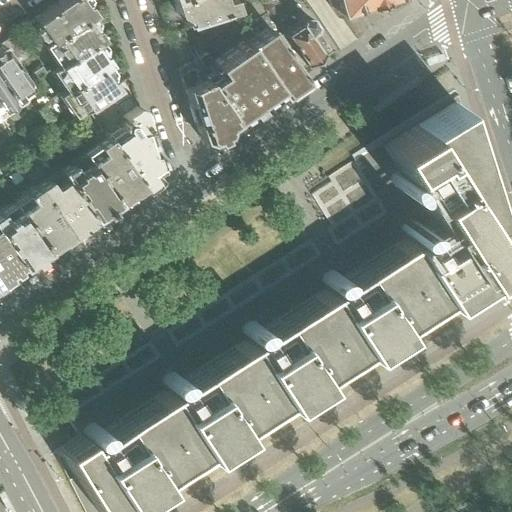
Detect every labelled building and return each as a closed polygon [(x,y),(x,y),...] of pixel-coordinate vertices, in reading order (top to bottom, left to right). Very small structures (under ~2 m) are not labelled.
[(49,40),(89,13),(90,12),(85,4),(86,0),(61,0),(34,20),(48,39),(49,40)] [(174,0),(172,1),(176,12),(182,15),(183,15),(186,23),(235,8),(232,0),(174,0)] [(303,77),(296,67),(276,38),(272,31),(269,24),(260,0),(258,0),(245,4),(240,6),(246,21),(255,18),(262,28),(242,42),(276,89),(279,94),(303,77)] [(42,44),(56,64),(57,65),(97,37),(98,37),(93,29),(95,21),(89,13),(49,40),(48,39),(42,44)] [(276,38),(296,67),(327,46),(307,16),(305,14),(300,13),(296,16),(296,21),(297,22),(282,32),(283,34),(276,38)] [(0,42),(0,43),(15,63),(33,50),(29,45),(22,50),(19,47),(22,45),(17,38),(14,40),(11,35),(0,42)] [(95,68),(105,62),(107,61),(101,54),(103,46),(97,37),(57,65),(56,64),(49,69),(64,89),(65,90),(95,68)] [(276,89),(242,42),(220,57),(254,105),(261,106),(268,101),(270,94),(276,89)] [(29,84),(29,83),(25,78),(15,63),(0,43),(0,108),(31,86),(29,84)] [(254,105),(220,57),(210,63),(202,52),(188,61),(232,120),(238,121),(246,116),(247,110),(254,105)] [(224,125),(232,120),(188,61),(177,68),(200,138),(206,140),(209,138),(209,139),(220,134),(220,133),(222,132),(225,126),(224,125)] [(65,90),(64,89),(57,94),(73,116),(95,100),(114,86),(109,79),(111,71),(105,62),(95,68),(65,90)] [(25,78),(29,83),(46,72),(41,66),(25,78)] [(38,106),(46,100),(43,95),(35,101),(38,106)] [(138,184),(137,185),(140,189),(153,181),(154,173),(153,172),(158,168),(139,106),(133,105),(130,101),(127,103),(124,99),(117,104),(126,117),(124,118),(120,129),(123,131),(109,141),(138,184)] [(400,188),(402,188),(403,188),(405,186),(405,185),(405,183),(405,181),(406,180),(419,202),(425,198),(437,218),(417,230),(416,230),(417,229),(418,228),(419,226),(419,224),(418,223),(417,221),(416,221),(415,220),(413,220),(411,221),(409,221),(407,222),(406,224),(405,225),(404,227),(403,228),(403,230),(404,231),(405,232),(407,233),(409,233),(410,233),(411,234),(337,281),(336,280),(337,279),(338,278),(339,276),(339,274),(338,273),(337,272),(336,271),(334,271),(333,271),(331,272),(329,272),(327,273),(326,274),(325,276),(324,277),(323,279),(323,280),(324,282),(324,283),(326,284),(327,284),(329,284),(331,284),(332,285),(258,332),(257,331),(258,330),(259,328),(259,327),(259,325),(258,324),(257,323),(256,322),(255,322),(253,322),(251,322),(250,323),(248,324),(247,325),(245,326),(244,327),(244,329),(244,331),(244,332),(245,333),(246,334),(248,335),(249,335),(251,334),(252,335),(177,383),(177,382),(178,381),(179,379),(179,378),(179,376),(178,375),(177,374),(176,373),(175,373),(173,373),(171,373),(169,374),(168,375),(166,376),(165,377),(164,379),(164,380),(163,382),(164,383),(165,384),(166,385),(167,386),(169,386),(171,385),(172,386),(118,420),(119,421),(98,434),(97,433),(98,432),(98,430),(99,429),(99,427),(98,426),(97,425),(96,424),(94,424),(93,424),(91,424),(89,425),(88,426),(86,427),(85,428),(84,429),(83,431),(83,433),(84,434),(85,435),(86,436),(87,437),(89,437),(91,436),(92,438),(85,442),(81,436),(58,450),(97,511),(100,511),(119,500),(121,504),(158,481),(155,477),(199,449),(201,453),(238,430),(235,426),(279,398),(281,402),(318,379),(315,375),(359,347),(361,351),(398,328),(395,324),(439,297),(441,300),(478,277),(475,274),(501,257),(478,221),(489,214),(485,197),(454,101),(383,146),(397,167),(402,175),(401,175),(400,175),(399,174),(398,173),(396,173),(394,174),(393,175),(392,176),(392,178),(392,180),(393,182),(394,184),(396,186),(398,187),(400,188)] [(19,117),(12,107),(5,111),(12,122),(19,117)] [(49,121),(53,127),(62,121),(58,115),(49,121)] [(29,145),(53,127),(49,121),(47,120),(23,137),(29,145)] [(130,189),(137,185),(138,184),(109,141),(106,138),(100,128),(91,135),(97,144),(84,153),(114,201),(115,201),(122,202),(129,197),(131,190),(130,189)] [(57,152),(51,145),(46,149),(52,156),(57,152)] [(114,201),(84,153),(82,152),(58,168),(91,217),(114,201)] [(91,217),(58,168),(14,199),(51,251),(58,246),(60,239),(60,238),(75,228),(76,228),(82,229),(90,224),(92,217),(91,217)] [(44,250),(51,251),(14,199),(0,208),(0,235),(20,265),(44,249),(44,250)] [(20,265),(0,235),(0,279),(4,277),(5,277),(12,278),(19,273),(21,266),(20,265)] [(44,431),(76,411),(65,396),(35,415),(44,431)]
